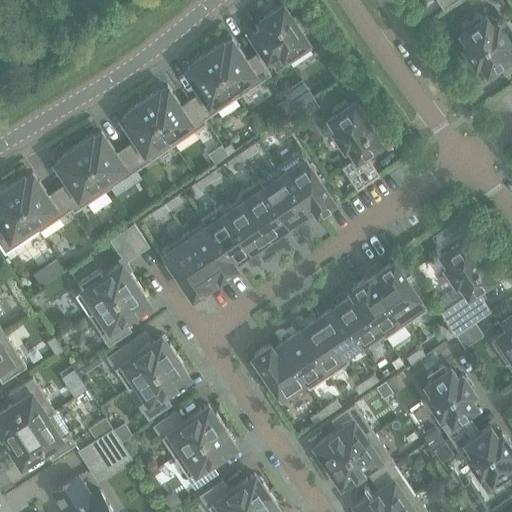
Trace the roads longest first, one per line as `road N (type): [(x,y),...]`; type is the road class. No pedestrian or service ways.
road 1 (residential): [(467,165),(209,338)]
road 2 (residential): [(215,0),(127,69),(0,146)]
road 3 (residential): [(209,338),(324,511)]
road 4 (residential): [(350,0),(467,165)]
